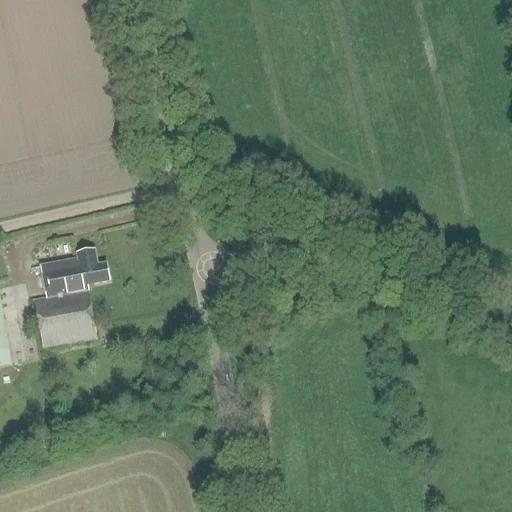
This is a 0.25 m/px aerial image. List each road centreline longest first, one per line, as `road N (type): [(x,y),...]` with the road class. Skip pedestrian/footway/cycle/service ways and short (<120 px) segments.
road 1 (unclassified): [(511,333),(329,258),(287,253),(201,268)]
road 2 (unclassified): [(201,268),(134,0)]
road 3 (unclassified): [(249,511),(201,268)]
road 4 (track): [(0,229),(179,185)]
